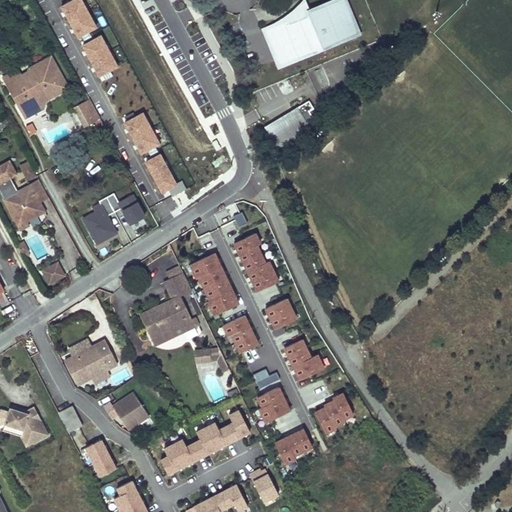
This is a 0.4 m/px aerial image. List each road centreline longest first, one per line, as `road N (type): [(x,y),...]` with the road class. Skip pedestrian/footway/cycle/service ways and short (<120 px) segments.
road 1 (residential): [(255,176),(315,309),(382,415),(466,511)]
road 2 (residential): [(0,342),(255,176)]
road 3 (residential): [(171,0),(237,122),(255,176)]
